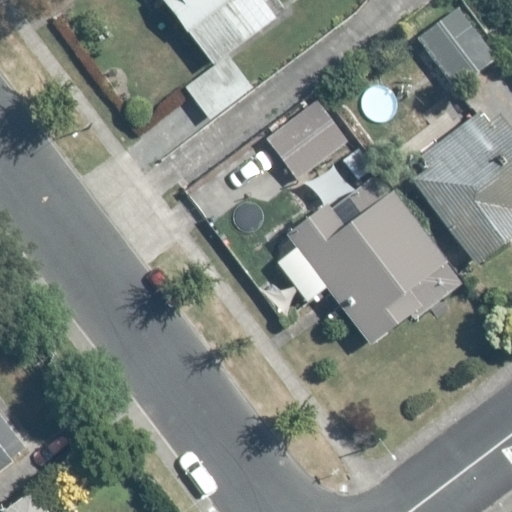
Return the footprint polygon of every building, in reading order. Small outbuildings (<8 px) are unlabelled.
[(226,53),(274,17),(261,0),(167,0),(171,5),(163,11),(206,67),(179,86),(204,122),(251,90),(226,53)] [(496,59),(454,6),(412,40),(455,93),(496,59)] [(315,96),(259,139),(294,186),(299,182),(319,208),(280,237),(291,251),(273,265),(302,304),(319,291),(362,349),(399,321),(403,327),(458,285),(315,96)] [(492,124),(483,112),(434,148),(423,133),(395,154),(411,177),(407,180),(470,267),(511,236),(511,135),(500,119),(492,124)] [(0,477),(26,459),(0,423),(0,477)] [(48,511),(30,489),(1,511),(48,511)]
